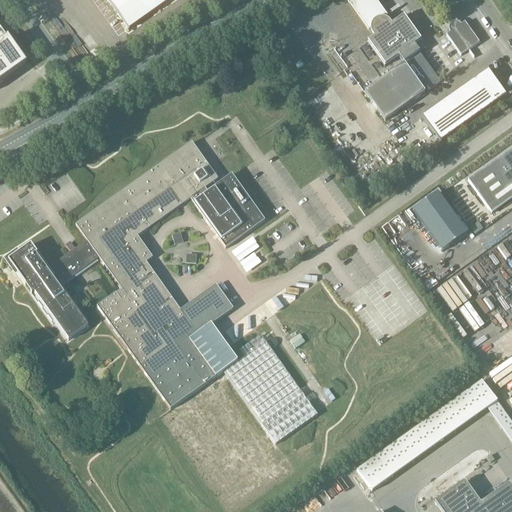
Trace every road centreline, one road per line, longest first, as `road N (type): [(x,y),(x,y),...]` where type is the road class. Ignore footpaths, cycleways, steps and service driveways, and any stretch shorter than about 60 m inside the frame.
road 1 (tertiary): [(86,100),(266,0)]
road 2 (unknown): [(413,506),(436,458),(470,437),(493,441),(511,465)]
road 3 (unclassified): [(86,100),(16,0)]
